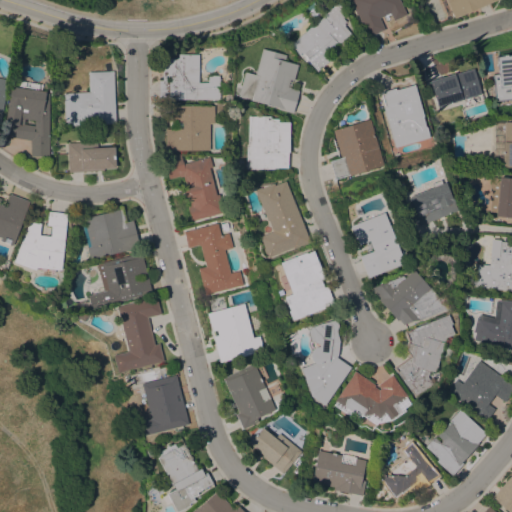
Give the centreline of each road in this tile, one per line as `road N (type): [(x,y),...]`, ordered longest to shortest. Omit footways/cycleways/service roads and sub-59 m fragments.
road 1 (residential): [(511,435),(467,492),(438,511),(310,511),(244,481),(210,422),(148,183),(136,127),(135,30)]
road 2 (residential): [(511,18),(373,60),(344,77),(313,128),(311,190),(369,342)]
road 3 (secondary): [(252,0),(195,23),(135,30),(82,25),(2,0)]
road 4 (residential): [(148,183),(60,193),(16,180),(0,166)]
